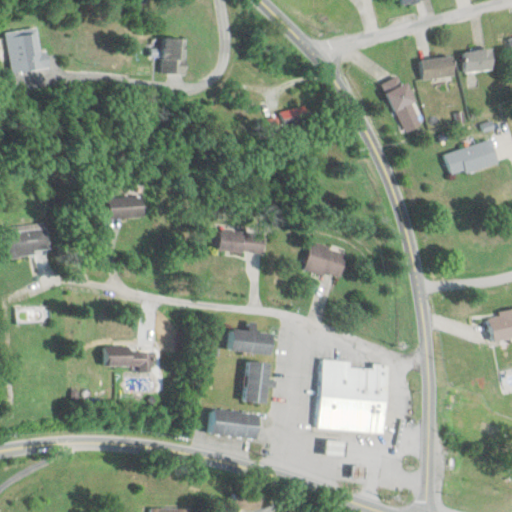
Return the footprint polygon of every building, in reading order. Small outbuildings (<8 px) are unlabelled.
[(16,73),(54,68),(52,52),(44,53),(41,28),(10,32),(16,73)] [(186,74),(186,38),(164,38),(164,74),(186,74)] [(464,72),(493,70),(492,50),(463,51),(464,72)] [(419,59),(421,79),(454,76),(452,56),(419,59)] [(404,132),(422,125),(405,83),(387,90),(404,132)] [(291,135),(313,122),(303,104),(281,116),(291,135)] [(498,164),(492,140),(445,153),(451,176),(498,164)] [(143,218),(142,196),(107,198),(109,221),(143,218)] [(4,229),(6,257),(47,254),(45,226),(4,229)] [(265,253),(266,232),(218,231),(217,251),(265,253)] [(347,251),(311,242),(304,270),(341,278),(347,251)] [(511,338),(511,310),(487,315),(492,342),(511,338)] [(272,332),(229,330),(228,352),(271,354),(272,332)] [(104,349),(105,367),(140,366),(140,371),(156,371),(155,349),(104,349)] [(317,430),(384,433),(388,364),(372,363),(371,367),(349,366),(349,361),(321,359),(317,430)] [(269,363),(247,361),(244,402),(266,404),(269,363)] [(258,414),(212,409),(209,434),(256,438),(258,414)] [(257,511),(259,503),(235,497),(233,506),(256,511),(257,511)]
